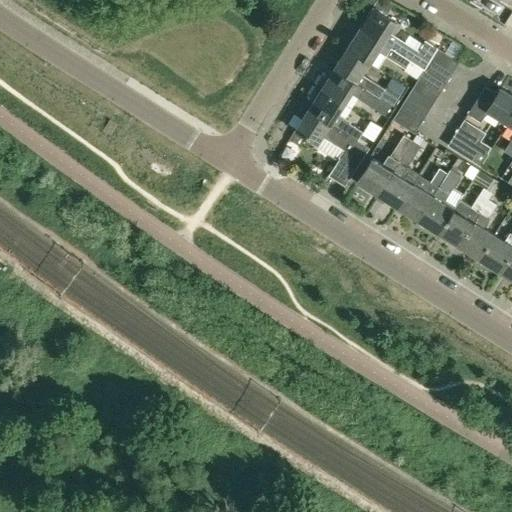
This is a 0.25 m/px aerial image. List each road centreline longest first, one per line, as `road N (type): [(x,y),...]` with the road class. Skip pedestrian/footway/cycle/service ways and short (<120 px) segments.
road 1 (unclassified): [(511,339),(228,160)]
road 2 (unclassified): [(228,160),(0,10)]
road 3 (residential): [(330,0),(228,160)]
